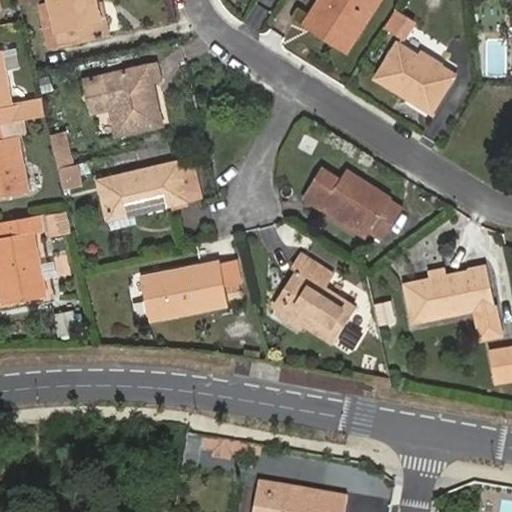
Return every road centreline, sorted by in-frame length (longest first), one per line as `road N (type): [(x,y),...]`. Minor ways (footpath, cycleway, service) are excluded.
road 1 (tertiary): [(0,389),(153,385),(430,433)]
road 2 (residential): [(200,0),(229,45),(511,207)]
road 3 (unknown): [(298,86),(252,217)]
